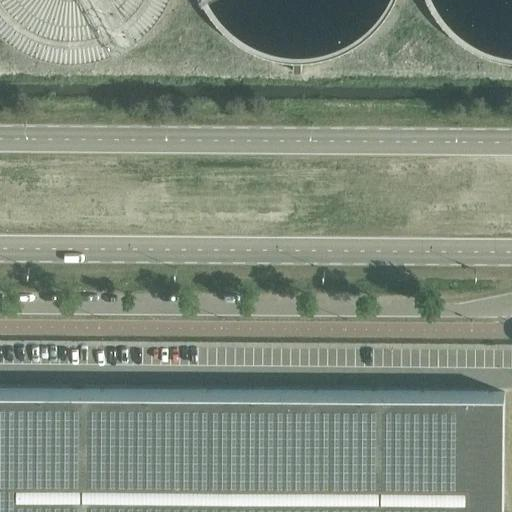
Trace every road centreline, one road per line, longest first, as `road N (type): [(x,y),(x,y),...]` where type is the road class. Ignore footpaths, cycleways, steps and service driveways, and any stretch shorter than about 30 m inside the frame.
road 1 (unclassified): [(0,312),(462,313),(511,306)]
road 2 (secondary): [(0,248),(511,253)]
road 3 (secondary): [(511,145),(0,143)]
